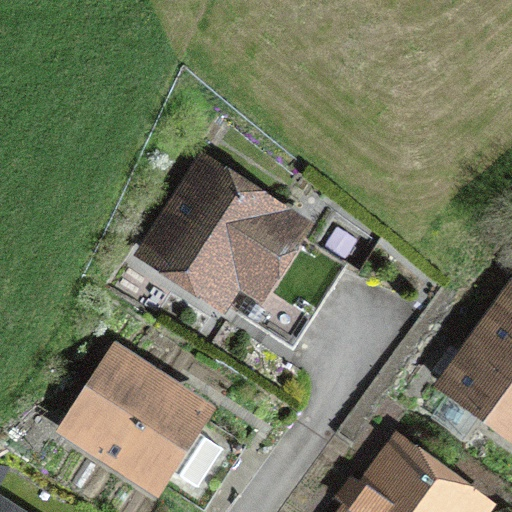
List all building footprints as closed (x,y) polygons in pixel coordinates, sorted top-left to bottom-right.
[(107,256),(215,328),(285,223),(176,152),(107,256)] [(470,333),(511,362),(511,291),(503,285),(470,333)] [(511,362),(470,333),(430,391),(511,446),(511,362)] [(29,433),(130,495),(184,407),(83,345),(29,433)] [(316,511),(466,511),(474,502),(376,431),(316,511)]
